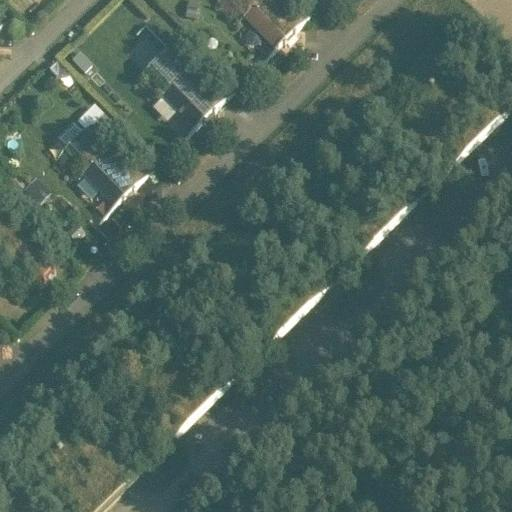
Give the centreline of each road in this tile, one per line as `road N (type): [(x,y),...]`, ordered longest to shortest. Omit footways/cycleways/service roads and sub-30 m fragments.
road 1 (unclassified): [(392,0),(0,381)]
road 2 (unclassified): [(511,169),(154,511)]
road 3 (unclassified): [(89,0),(0,87)]
